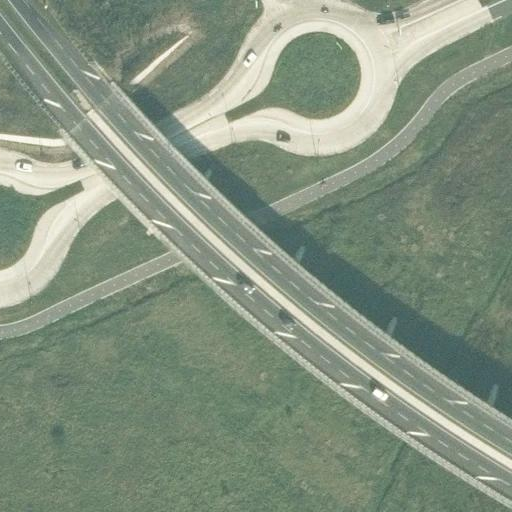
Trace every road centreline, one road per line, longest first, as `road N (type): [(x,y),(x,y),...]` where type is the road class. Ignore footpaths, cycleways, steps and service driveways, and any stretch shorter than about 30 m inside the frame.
road 1 (primary): [(0,24),(123,173),(261,302),(354,376),(511,480)]
road 2 (primary): [(511,443),(370,349),(202,209),(97,103),(12,0)]
road 3 (primary): [(0,296),(38,278),(66,223),(92,200),(233,134),(266,130),(315,145),(349,137),(375,110),(383,71)]
road 4 (primary): [(298,12),(262,36),(238,84),(207,110),(60,176),(0,162)]
road 5 (primary): [(383,71),(511,2)]
